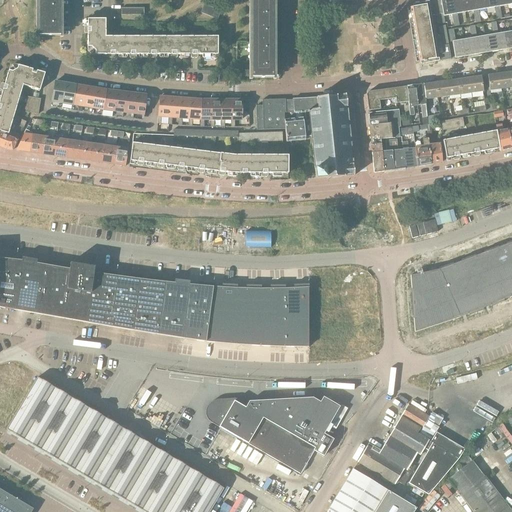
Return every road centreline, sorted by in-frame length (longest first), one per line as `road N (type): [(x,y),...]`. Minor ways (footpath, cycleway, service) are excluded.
road 1 (unclassified): [(0,231),(245,261),(385,253)]
road 2 (unclassified): [(363,185),(363,198),(341,204),(222,213),(101,211),(0,196)]
road 3 (unclassified): [(393,367),(239,368),(47,339),(23,348)]
road 4 (residential): [(363,185),(231,191),(0,161)]
road 5 (unclassified): [(284,511),(33,363),(23,348)]
road 6 (residential): [(285,89),(76,75)]
road 7 (unclassified): [(393,367),(312,511)]
road 8 (residential): [(511,159),(363,185)]
road 9 (unclassified): [(385,253),(511,217)]
road 10 (unclassified): [(511,334),(393,367)]
